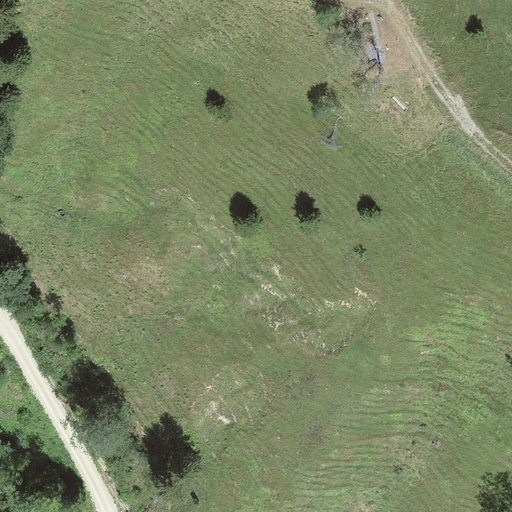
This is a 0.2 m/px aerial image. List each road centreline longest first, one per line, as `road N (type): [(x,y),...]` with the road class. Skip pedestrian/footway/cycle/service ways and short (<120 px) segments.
road 1 (track): [(107,511),(21,336),(0,310)]
road 2 (track): [(386,0),(452,104),(511,168)]
